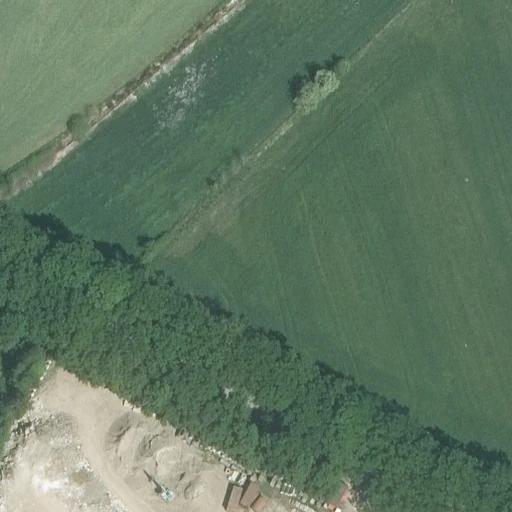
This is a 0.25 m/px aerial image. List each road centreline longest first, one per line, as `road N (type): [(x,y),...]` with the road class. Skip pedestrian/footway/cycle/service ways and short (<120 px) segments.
road 1 (unclassified): [(455,511),(133,343)]
road 2 (track): [(0,271),(133,343)]
